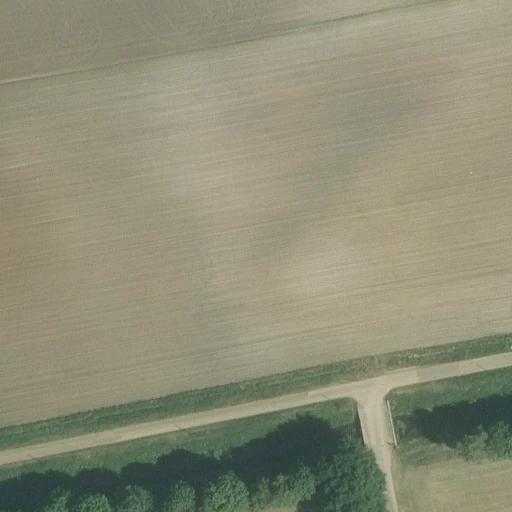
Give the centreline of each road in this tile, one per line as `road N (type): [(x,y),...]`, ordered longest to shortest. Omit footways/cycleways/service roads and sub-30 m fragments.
road 1 (unclassified): [(353,383),(0,452)]
road 2 (unclassified): [(511,353),(353,383)]
road 3 (unclassified): [(385,511),(353,383)]
